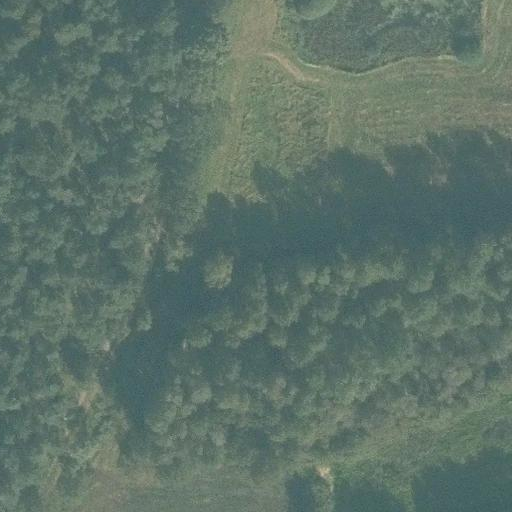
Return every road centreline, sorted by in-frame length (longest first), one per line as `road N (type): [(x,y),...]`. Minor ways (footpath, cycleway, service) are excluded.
road 1 (track): [(38,511),(150,261),(188,26)]
road 2 (track): [(0,39),(188,26)]
